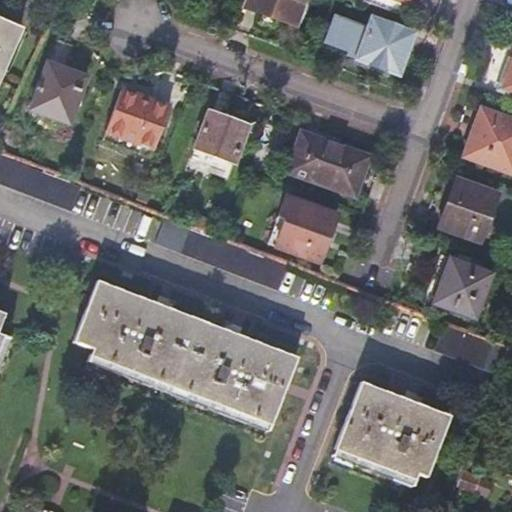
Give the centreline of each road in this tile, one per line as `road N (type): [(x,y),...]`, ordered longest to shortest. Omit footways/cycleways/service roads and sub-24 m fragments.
road 1 (residential): [(135,26),(423,130)]
road 2 (residential): [(423,130),(471,0)]
road 3 (residential): [(380,253),(423,130)]
